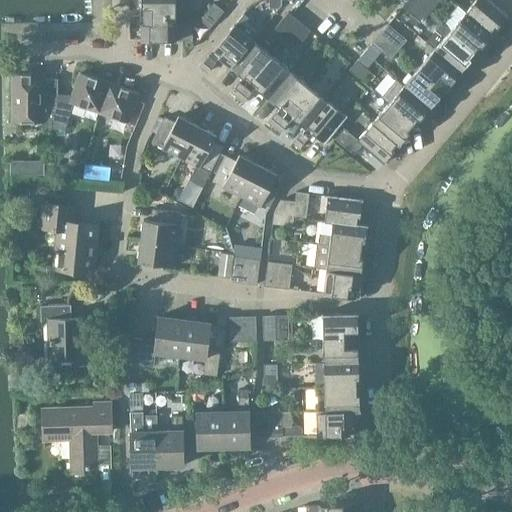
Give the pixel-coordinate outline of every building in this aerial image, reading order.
[(144,7),(144,15),(176,15),(175,0),(141,0),(141,7),(144,7)] [(421,22),(429,13),(414,0),(407,0),(402,6),(421,22)] [(414,0),(429,13),(437,3),(439,0),(414,0)] [(489,0),(474,0),(465,12),(491,34),(492,34),(490,32),(494,26),(497,28),(507,15),(489,0)] [(218,18),(223,11),(213,3),(208,10),(218,18)] [(362,25),(369,31),(384,12),(376,6),(362,25)] [(212,25),(218,18),(208,10),(202,17),(212,25)] [(272,32),(283,41),(299,21),(288,12),(272,32)] [(481,46),(491,34),(465,12),(450,30),(474,51),(479,44),(481,46)] [(192,35),(191,29),(185,23),(175,23),(176,15),(144,15),(144,23),(141,23),(141,40),(192,40),(192,35)] [(299,21),(283,41),(294,50),(310,31),(299,21)] [(219,56),(223,60),(231,66),(253,40),(234,24),(214,48),(221,54),(219,56)] [(406,40),(388,24),(379,33),(398,49),(406,40)] [(461,71),(471,59),(469,57),(474,51),(450,30),(434,48),(461,71)] [(390,59),(398,49),(379,33),(371,43),(390,59)] [(271,55),(253,40),(231,66),(243,76),(245,74),(251,79),(271,55)] [(450,83),(461,71),(434,48),(419,67),(443,87),(448,81),(450,83)] [(215,61),(208,55),(200,66),(207,72),(215,61)] [(251,79),(257,84),(256,86),(268,97),(290,70),(271,55),(251,79)] [(370,71),(357,60),(348,70),(362,81),(370,71)] [(438,93),(443,87),(419,67),(403,85),(430,107),(440,95),(438,93)] [(282,104),(288,109),(308,85),(290,70),(268,97),(280,107),(282,104)] [(57,94),(56,119),(52,119),(52,128),(65,129),(74,103),(99,112),(109,82),(80,72),(72,95),(57,94)] [(43,78),(30,78),(30,74),(12,73),(12,122),(43,122),(43,119),(52,119),(56,119),(57,94),(43,93),(43,78)] [(430,107),(403,85),(396,78),(380,97),(388,103),(412,123),(418,117),(420,119),(430,107)] [(230,91),(237,96),(246,86),(239,81),(230,91)] [(109,82),(99,112),(128,122),(138,92),(109,82)] [(292,117),(305,127),(327,100),(308,85),(288,109),(294,115),(292,117)] [(246,86),(237,96),(244,102),(252,91),(246,86)] [(313,130),(311,132),(324,142),(346,116),(327,100),(305,127),(307,125),(313,130)] [(388,103),(373,121),(399,143),(409,131),(407,129),(412,123),(388,103)] [(267,121),(274,126),(282,116),(276,111),(267,121)] [(151,142),(180,157),(197,125),(178,115),(175,122),(164,116),(151,142)] [(281,132),(289,122),(282,116),(274,126),(281,132)] [(392,148),(397,142),(399,144),(399,143),(373,121),(357,139),(343,128),(335,138),(354,154),(362,144),(383,162),(394,149),(392,148)] [(223,146),(213,141),(216,135),(197,125),(180,157),(196,165),(188,180),(202,187),(223,146)] [(299,147),(308,137),(301,131),(292,142),(299,147)] [(225,155),(223,159),(212,181),(241,196),(258,164),(239,154),(235,161),(225,155)] [(44,161),(28,161),(28,175),(44,175),(44,161)] [(83,178),(108,180),(110,167),(85,164),(83,178)] [(277,174),(258,164),(241,196),(260,206),(277,174)] [(295,192),(294,202),(293,216),(306,218),(308,193),(295,192)] [(327,195),(324,221),(332,222),(332,221),(356,224),(356,223),(357,216),(360,216),(362,200),(327,195)] [(280,214),(274,214),(273,224),(292,226),(293,216),(294,202),(282,200),(280,214)] [(44,203),(41,227),(58,229),(54,268),(92,272),(97,225),(71,222),(72,206),(44,203)] [(180,212),(152,208),(150,220),(143,219),(141,240),(176,245),(180,212)] [(318,243),(329,244),(361,248),(362,241),(365,241),(367,224),(356,223),(356,224),(332,221),(332,222),(324,221),(321,220),(318,243)] [(174,266),(176,245),(141,240),(138,261),(174,266)] [(313,266),(326,268),(361,272),(363,257),(360,256),(361,248),(329,244),(318,243),(316,243),(313,266)] [(217,252),(217,273),(226,273),(225,252),(217,252)] [(246,258),(233,256),(230,281),(243,283),(246,258)] [(260,259),(246,258),(243,283),(257,284),(260,259)] [(264,285),(277,287),(280,262),(267,261),(264,285)] [(292,264),(280,262),(277,287),(289,288),(292,264)] [(359,288),(361,272),(326,268),(324,293),(355,297),(356,288),(359,288)] [(41,323),(51,323),(52,359),(66,358),(66,366),(94,365),(93,336),(82,337),(81,318),(71,318),(70,304),(41,305),(41,323)] [(354,330),(357,329),(357,313),(322,314),(323,338),(355,338),(354,330)] [(263,340),(274,340),(276,340),(275,315),(262,315),(263,340)] [(288,315),(275,315),(276,340),(288,339),(288,315)] [(128,361),(140,363),(153,364),(154,351),(180,355),(184,320),(158,316),(155,340),(131,337),(128,361)] [(243,341),(242,316),(229,316),(230,342),(243,341)] [(255,316),(242,316),(243,341),(256,340),(255,316)] [(210,323),(184,320),(180,355),(205,358),(203,374),(216,376),(219,351),(207,349),(210,323)] [(323,338),(324,362),(358,361),(358,346),(355,346),(355,338),(323,338)] [(315,386),(317,386),(324,386),(356,385),(356,377),(358,377),(358,361),(324,362),(314,363),(315,386)] [(264,364),(264,373),(277,373),(277,364),(264,364)] [(356,385),(324,386),(317,386),(317,409),(325,409),(325,410),(351,409),(351,410),(359,410),(359,393),(356,393),(356,385)] [(238,411),(223,411),(223,443),(223,447),(249,446),(248,389),(238,389),(238,411)] [(71,472),(89,472),(89,468),(97,467),(96,431),(111,431),(110,402),(94,402),(94,406),(42,408),(43,436),(60,436),(60,439),(70,439),(71,472)] [(352,425),(351,410),(351,409),(325,410),(325,409),(317,409),(317,412),(312,412),(312,423),(317,423),(317,435),(349,434),(349,425),(352,425)] [(142,411),(130,411),(131,466),(157,466),(156,431),(143,431),(142,411)] [(223,447),(223,443),(223,411),(197,412),(197,447),(223,447)] [(282,411),(269,412),(270,436),(282,436),(282,422),(282,411)] [(257,437),(270,436),(269,412),(256,412),(257,437)] [(172,430),(156,431),(157,466),(183,465),(182,416),(172,416),(172,430)] [(288,426),(282,422),(282,436),(303,435),(303,425),(288,426)] [(353,511),(354,511),(351,511),(351,503),(307,505),(307,511),(353,511)]
